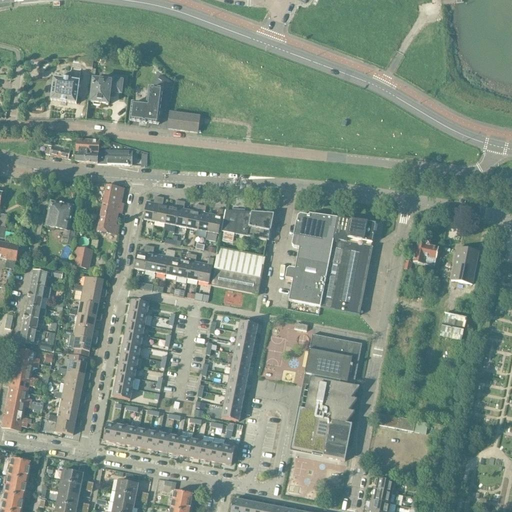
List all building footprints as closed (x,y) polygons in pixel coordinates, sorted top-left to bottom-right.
[(102,81),(94,79),(94,82),(92,96),(91,104),(93,105),(93,106),(101,107),(101,106),(108,106),(109,97),(114,98),(114,94),(120,95),(122,83),(108,81),(108,84),(102,83),(102,81)] [(70,81),(63,80),(63,82),(54,80),(54,81),(51,101),(51,102),(51,101),(61,103),(62,104),(62,103),(65,103),(65,104),(66,104),(75,105),(76,105),(79,84),(78,84),(70,82),(70,81)] [(130,106),(128,124),(140,125),(140,126),(145,127),(145,126),(157,127),(161,93),(147,91),(145,108),(130,106)] [(200,117),(170,114),(168,131),(197,134),(200,117)] [(70,151),(60,149),(51,146),(53,139),(45,137),(43,145),(47,146),(45,155),(73,161),(74,152),(70,152),(70,151)] [(99,142),(77,141),(76,153),(76,163),(98,165),(98,151),(99,142)] [(132,152),(98,151),(98,165),(131,166),(132,152)] [(120,210),(124,191),(105,187),(102,207),(118,210),(120,210)] [(153,204),(147,203),(143,221),(154,223),(159,198),(154,197),(153,204)] [(168,207),(162,206),(164,199),(159,198),(154,223),(165,225),(168,207)] [(174,208),(168,207),(165,225),(175,227),(180,202),(176,202),(174,208)] [(185,203),(180,202),(175,227),(186,229),(190,211),(183,210),(185,203)] [(73,208),(50,203),(45,228),(63,232),(68,233),(73,208)] [(196,213),(190,211),(186,229),(196,231),(201,207),(197,206),(196,213)] [(118,226),(116,226),(118,210),(102,207),(98,231),(117,235),(118,226)] [(211,216),(205,214),(206,208),(201,207),(196,231),(207,233),(211,216)] [(217,217),(211,216),(207,233),(218,235),(223,211),(218,210),(217,217)] [(268,242),(274,215),(225,212),(221,233),(234,235),(268,242)] [(0,215),(0,214),(0,239),(5,240),(6,238),(17,240),(17,238),(21,238),(22,232),(16,230),(15,234),(5,232),(6,226),(5,225),(7,216),(0,215)] [(320,308),(333,245),(338,219),(309,215),(309,217),(300,216),(298,217),(297,223),(296,223),(293,237),(292,246),(293,248),(299,249),(295,270),(289,269),(287,271),(285,279),(285,280),(293,281),(288,302),(320,308)] [(377,225),(351,221),(338,219),(333,245),(320,308),(359,316),(377,225)] [(68,233),(63,232),(61,244),(72,247),(74,234),(68,233)] [(16,263),(19,247),(5,244),(5,240),(0,239),(0,259),(7,261),(15,263),(16,263)] [(436,260),(438,249),(429,247),(430,244),(427,244),(427,243),(426,242),(426,241),(419,240),(419,241),(418,241),(416,250),(414,249),(413,255),(415,255),(413,264),(427,267),(434,268),(436,260)] [(144,253),(137,252),(134,270),(145,272),(149,247),(145,246),(144,253)] [(159,256),(153,255),(154,248),(149,247),(145,272),(155,274),(159,256)] [(88,261),(90,250),(77,248),(75,259),(88,261)] [(265,258),(218,248),(214,270),(261,279),(264,266),(265,258)] [(478,253),(457,249),(451,281),(472,286),(478,253)] [(165,257),(159,256),(155,274),(166,276),(171,251),(166,251),(165,257)] [(180,260),(174,259),(175,252),(171,251),(166,276),(177,278),(180,260)] [(186,262),(180,260),(177,278),(187,280),(192,255),(187,255),(186,262)] [(201,265),(195,263),(196,256),(192,255),(187,280),(198,282),(201,265)] [(74,267),(87,270),(88,261),(75,259),(74,267)] [(207,266),(201,265),(198,282),(209,284),(213,260),(208,259),(207,266)] [(14,271),(15,263),(7,261),(5,270),(9,270),(14,271)] [(261,279),(214,270),(211,287),(258,296),(261,279)] [(44,289),(47,275),(33,272),(31,286),(44,289)] [(103,282),(85,278),(83,288),(82,291),(106,296),(107,293),(106,292),(105,291),(101,290),(103,282)] [(51,290),(44,289),(31,286),(29,297),(42,299),(49,300),(51,290)] [(106,296),(82,291),(83,288),(79,287),(78,293),(82,294),(80,303),(98,306),(100,297),(104,298),(105,298),(106,297),(106,296)] [(40,310),(42,299),(29,297),(27,307),(40,310)] [(132,302),(129,313),(146,316),(149,305),(132,302)] [(98,306),(80,303),(78,311),(78,314),(102,319),(102,317),(102,315),(101,315),(97,314),(98,306)] [(39,319),(40,313),(40,310),(27,307),(25,318),(38,321),(39,319)] [(102,319),(78,314),(78,311),(74,311),(73,316),(77,317),(75,326),(94,330),(95,321),(99,322),(100,322),(101,321),(102,319)] [(129,313),(127,323),(144,327),(146,316),(129,313)] [(461,341),(466,319),(444,314),(439,337),(461,341)] [(44,322),(38,321),(25,318),(23,329),(36,332),(36,331),(38,325),(43,326),(44,322)] [(127,323),(125,334),(142,337),(144,327),(127,323)] [(240,323),(238,334),(255,337),(257,326),(240,323)] [(306,333),(307,328),(307,327),(295,324),(295,325),(294,330),(306,333)] [(92,337),(94,330),(75,326),(74,335),(70,334),(69,337),(97,343),(97,340),(97,339),(96,338),(92,337)] [(35,340),(36,333),(36,332),(23,329),(20,343),(34,346),(35,340)] [(40,344),(39,350),(49,352),(52,353),(55,335),(52,334),(49,334),(47,346),(40,344)] [(125,334),(123,345),(140,348),(142,337),(125,334)] [(238,334),(236,345),(253,348),(255,337),(238,334)] [(351,400),(359,388),(353,387),(362,345),(312,336),(304,376),(305,376),(305,375),(311,377),(311,379),(304,411),(300,410),(292,450),(323,456),(322,458),(345,462),(352,426),(346,425),(354,413),(349,412),(357,401),(351,400)] [(90,353),(91,345),(95,345),(96,345),(97,344),(97,343),(73,338),(71,337),(69,347),(71,348),(71,350),(89,354),(90,353)] [(455,362),(459,343),(439,339),(435,358),(455,362)] [(123,345),(121,355),(138,359),(140,348),(123,345)] [(236,345),(234,355),(251,359),(253,348),(236,345)] [(35,355),(17,352),(15,361),(39,366),(40,362),(34,361),(35,355)] [(121,355),(119,366),(136,369),(138,359),(121,355)] [(234,355),(232,366),(249,369),(251,359),(234,355)] [(39,366),(15,361),(14,371),(32,374),(33,369),(38,370),(39,366)] [(87,365),(68,362),(67,371),(66,374),(90,378),(90,376),(90,375),(89,374),(85,373),(87,365)] [(119,366),(117,376),(134,380),(136,369),(119,366)] [(232,366),(230,376),(247,380),(249,369),(232,366)] [(90,378),(66,374),(67,371),(63,370),(62,376),(66,377),(64,386),(82,389),(84,381),(88,382),(89,381),(90,380),(90,378)] [(31,380),(32,374),(14,371),(12,381),(35,385),(36,384),(36,381),(31,380)] [(117,376),(115,387),(132,390),(134,380),(117,376)] [(230,376),(228,387),(245,390),(247,380),(230,376)] [(35,389),(35,385),(12,381),(10,390),(28,394),(29,388),(35,389)] [(81,397),(82,389),(64,386),(61,385),(59,394),(62,395),(61,397),(85,402),(86,400),(85,399),(84,398),(81,397)] [(115,387),(113,398),(130,401),(132,390),(115,387)] [(228,387),(226,398),(243,401),(245,390),(228,387)] [(27,401),(27,399),(28,396),(10,392),(8,402),(32,406),(32,402),(27,401)] [(85,404),(85,402),(61,397),(62,395),(59,394),(58,394),(57,400),(61,400),(59,409),(77,413),(79,404),(83,405),(84,405),(85,404)] [(226,398),(224,408),(241,412),(243,401),(226,398)] [(31,410),(31,406),(32,406),(8,402),(6,412),(24,415),(25,409),(31,410)] [(224,408),(221,419),(238,423),(241,412),(224,408)] [(77,413),(59,409),(57,418),(57,421),(81,425),(81,423),(81,422),(80,421),(76,421),(77,413)] [(24,415),(6,412),(4,421),(28,425),(29,421),(23,420),(24,415)] [(413,433),(415,422),(380,415),(377,426),(413,433)] [(81,425),(57,421),(57,418),(53,417),(52,423),(56,424),(55,433),(73,436),(74,428),(78,429),(79,428),(80,427),(81,425)] [(27,429),(28,425),(4,421),(3,430),(21,434),(22,429),(27,429)] [(106,424),(103,441),(114,444),(117,427),(106,424)] [(117,427),(114,444),(125,446),(128,429),(117,427)] [(128,429),(125,446),(135,448),(139,431),(128,429)] [(139,431),(135,448),(146,450),(149,433),(139,431)] [(149,433),(146,450),(157,452),(160,435),(149,433)] [(160,435),(157,452),(167,454),(170,437),(160,435)] [(170,437),(167,454),(178,456),(181,439),(170,437)] [(181,439),(178,456),(188,458),(192,441),(181,439)] [(192,441),(188,458),(199,460),(202,443),(192,441)] [(202,443),(199,460),(209,462),(213,445),(202,443)] [(213,445),(209,462),(220,464),(224,447),(213,445)] [(224,447),(220,464),(231,466),(235,449),(224,447)] [(18,511),(21,498),(25,481),(28,464),(10,461),(6,478),(3,494),(0,510),(0,511),(18,511)] [(83,474),(63,470),(61,482),(80,486),(83,474)] [(167,480),(165,485),(172,489),(175,484),(167,480)] [(394,483),(375,480),(374,487),(376,487),(375,490),(373,490),(392,494),(394,483)] [(138,485),(118,481),(116,493),(136,496),(138,485)] [(80,486),(61,482),(59,493),(78,496),(80,486)] [(398,495),(392,494),(373,490),(372,498),(374,498),(373,501),(371,500),(371,501),(390,505),(396,506),(398,495)] [(182,494),(175,493),(170,511),(189,511),(193,496),(192,496),(193,494),(183,492),(182,494)] [(78,496),(59,493),(57,504),(76,507),(78,496)] [(136,496),(116,493),(114,503),(133,507),(136,496)] [(233,500),(230,511),(242,511),(244,502),(233,500)] [(388,511),(390,505),(371,501),(370,508),(372,509),(371,511),(369,511),(388,511)] [(244,502),(242,511),(253,511),(255,505),(244,502)] [(132,511),(133,507),(114,503),(112,511),(132,511)]
